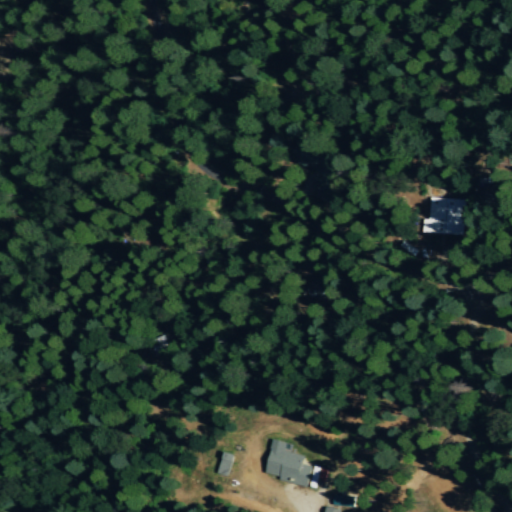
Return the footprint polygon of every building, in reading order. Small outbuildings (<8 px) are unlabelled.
[(344,161),(315,151),(318,142),(303,137),(294,164),(323,174),(316,195),(332,200),(338,182),(337,182),(344,161)] [(462,235),(464,199),(431,198),(430,234),(462,235)] [(412,249),(399,238),(393,245),(406,257),(412,249)] [(331,288),(324,273),(309,280),(316,295),(331,288)] [(287,453),(289,443),(275,440),(267,477),(310,487),(311,481),(318,483),(322,468),(305,465),(307,457),(287,453)] [(234,455),(225,453),(219,473),(228,476),(234,455)] [(334,506),(355,507),(355,497),(335,496),(334,506)]
